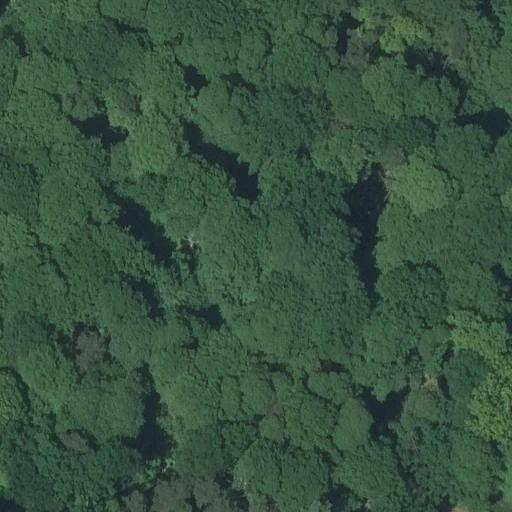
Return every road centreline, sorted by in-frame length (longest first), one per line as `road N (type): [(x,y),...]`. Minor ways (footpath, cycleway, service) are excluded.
road 1 (track): [(173,355),(397,377),(511,429)]
road 2 (track): [(0,257),(93,217),(173,355)]
road 3 (track): [(93,217),(85,92),(118,0)]
road 4 (track): [(0,332),(59,347),(173,355)]
road 5 (track): [(373,0),(422,40),(511,62)]
